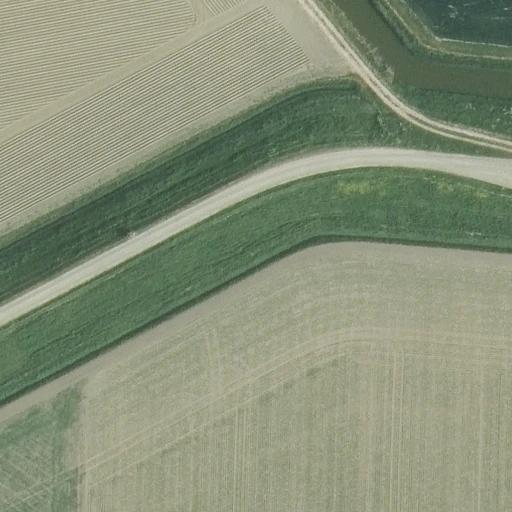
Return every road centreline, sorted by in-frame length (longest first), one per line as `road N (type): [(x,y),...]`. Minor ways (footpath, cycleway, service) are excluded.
road 1 (unclassified): [(0,318),(292,164),(370,152),(453,162)]
road 2 (track): [(511,147),(437,128),(391,104),(300,0)]
